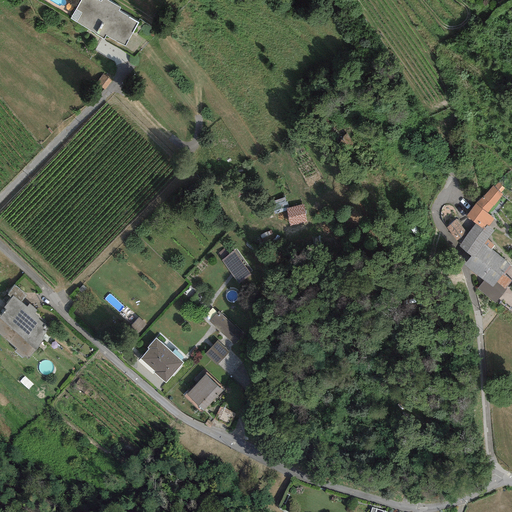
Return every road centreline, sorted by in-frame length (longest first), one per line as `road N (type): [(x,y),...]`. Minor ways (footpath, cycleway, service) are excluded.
road 1 (unclassified): [(0,238),(18,264),(205,433),(341,488),(444,507),(499,481),(511,484)]
road 2 (track): [(225,441),(282,251)]
